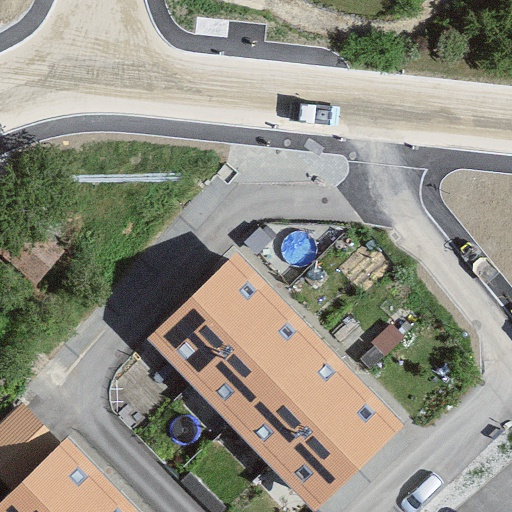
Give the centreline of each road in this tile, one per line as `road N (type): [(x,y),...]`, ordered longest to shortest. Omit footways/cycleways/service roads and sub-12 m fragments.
road 1 (residential): [(299,99),(511,351)]
road 2 (tertiary): [(299,99),(78,74)]
road 3 (tertiary): [(511,116),(299,99)]
